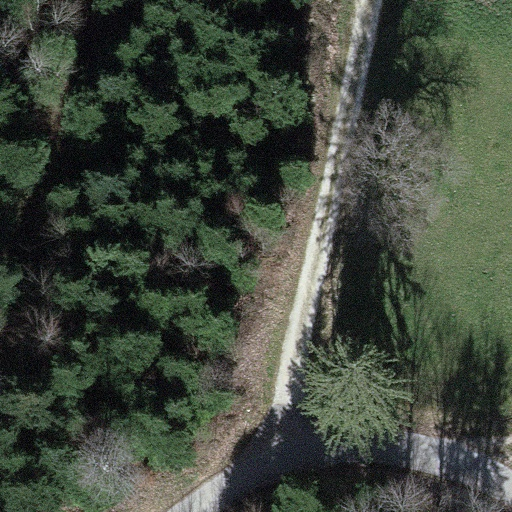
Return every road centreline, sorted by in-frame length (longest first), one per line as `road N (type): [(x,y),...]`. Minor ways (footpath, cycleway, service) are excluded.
road 1 (track): [(366,0),(293,359),(287,454)]
road 2 (track): [(511,488),(465,465),(360,443),(287,454),(189,511)]
